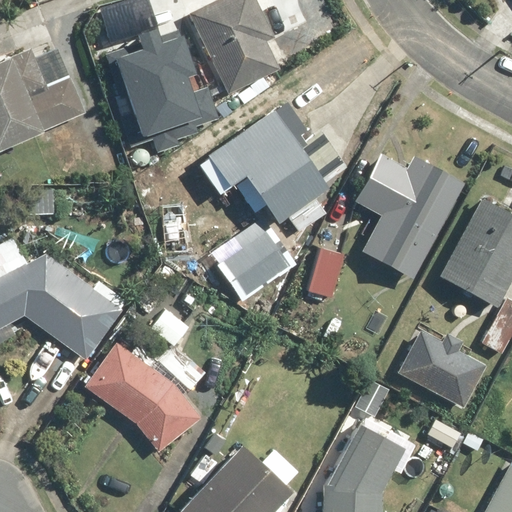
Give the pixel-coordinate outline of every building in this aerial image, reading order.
[(201,65),(207,62),(224,95),(275,68),(263,44),(276,38),(256,0),(215,0),(189,14),(197,31),(186,37),(201,65)] [(174,36),(111,58),(143,148),(205,125),(191,86),(182,89),(178,79),(188,75),(174,36)] [(0,152),(86,117),(69,75),(42,86),(27,49),(0,60),(0,152)] [(294,153),(291,150),(306,138),(276,98),(243,122),(247,128),(201,161),(221,188),(234,179),(269,227),(280,219),(292,236),(322,213),(313,200),(323,193),(318,187),(348,165),(323,132),(294,153)] [(409,280),(459,185),(409,158),(403,169),(377,155),(350,205),(374,218),(356,252),(409,280)] [(511,211),(480,196),(437,281),(494,309),(511,274),(511,211)] [(288,264),(265,231),(215,265),(238,298),(288,264)] [(14,243),(0,249),(0,328),(22,319),(83,362),(124,303),(96,283),(89,292),(37,255),(26,271),(14,243)] [(327,304),(340,256),(316,250),(303,298),(327,304)] [(511,332),(511,303),(503,298),(479,344),(500,355),(511,332)] [(167,307),(148,326),(169,347),(188,327),(167,307)] [(436,342),(417,331),(393,373),(459,412),(485,368),(454,350),(457,345),(440,335),(436,342)] [(117,341),(79,383),(159,457),(197,416),(117,341)] [(169,349),(152,365),(182,396),(199,379),(169,349)] [(400,447),(357,422),(314,497),(313,511),(374,511),(375,492),(400,447)] [(253,467),(235,449),(173,511),(267,511),(285,494),(278,488),(294,472),(271,449),(253,467)] [(511,511),(511,461),(510,460),(481,511),(511,511)]
